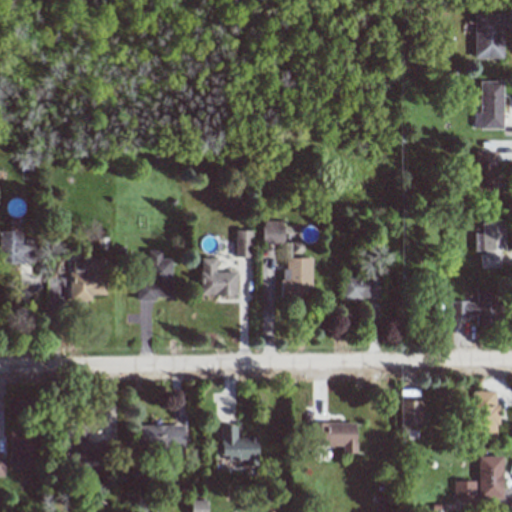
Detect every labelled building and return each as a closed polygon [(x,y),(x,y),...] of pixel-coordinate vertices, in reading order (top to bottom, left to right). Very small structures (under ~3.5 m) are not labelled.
[(472,58),(501,58),(501,14),(473,13),(472,58)] [(501,81),(478,81),(478,112),(472,112),(473,128),(501,128),(501,81)] [(497,193),(496,150),(473,151),(474,194),(497,193)] [(500,267),(500,250),(504,250),(503,219),(481,219),(481,234),(473,234),(473,252),(479,252),(479,267),(500,267)] [(261,243),(281,243),(281,220),(261,220),(261,243)] [(0,230),(0,262),(33,263),(34,245),(19,244),(20,231),(0,230)] [(250,257),(250,230),(233,230),(234,257),(250,257)] [(135,299),(171,299),(170,259),(159,259),(159,250),(146,251),(147,279),(135,279),(135,299)] [(89,301),(89,295),(103,295),(104,258),(82,257),(82,262),(69,261),(68,301),(89,301)] [(279,279),(279,296),(310,295),(309,257),(283,258),(284,279),(279,279)] [(199,295),(234,295),(234,272),(214,272),(214,258),(199,258),(199,295)] [(340,299),(378,299),(377,269),(364,269),(364,276),(340,277),(340,299)] [(474,325),(499,325),(498,290),(475,290),(475,301),(449,301),(449,317),(474,317),(474,325)] [(495,391),(472,391),(473,437),(496,437),(495,391)] [(420,401),(397,401),(398,425),(421,425),(420,401)] [(354,423),(309,422),(309,445),(341,446),(341,453),(354,453),(354,423)] [(181,425),(134,426),(134,451),(181,451),(181,425)] [(86,448),(85,426),(63,426),(64,448),(71,448),(71,474),(105,474),(105,448),(86,448)] [(218,426),(219,455),(226,455),(226,461),(243,461),(243,466),(256,466),(255,436),(235,437),(235,426),(218,426)] [(7,468),(35,469),(36,430),(8,430),(8,450),(7,450),(7,468)] [(452,481),(452,498),(501,498),(501,456),(475,456),(476,481),(452,481)] [(205,511),(205,500),(189,500),(189,511),(205,511)]
